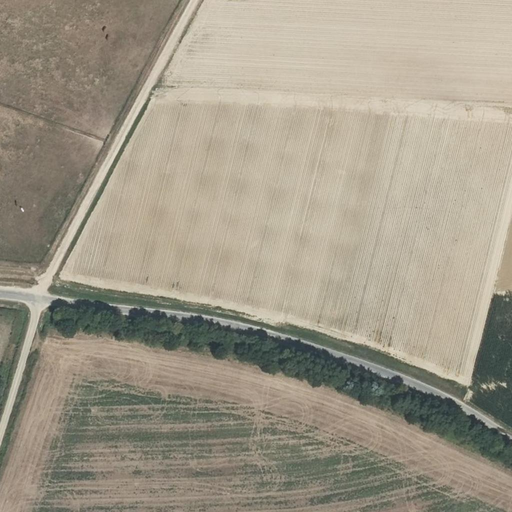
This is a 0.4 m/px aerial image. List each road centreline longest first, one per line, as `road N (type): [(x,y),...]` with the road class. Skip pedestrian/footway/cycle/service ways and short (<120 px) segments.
road 1 (tertiary): [(511,438),(371,369),(241,326),(38,301)]
road 2 (track): [(38,301),(194,0)]
road 3 (residential): [(0,437),(38,301)]
